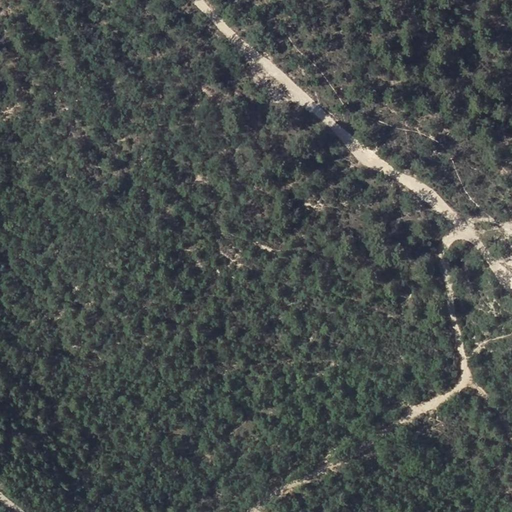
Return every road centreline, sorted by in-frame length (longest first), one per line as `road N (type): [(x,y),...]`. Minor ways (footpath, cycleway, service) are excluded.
road 1 (track): [(246,511),(348,458),(411,407),(463,382),(444,253),(465,224)]
road 2 (track): [(511,275),(465,224),(361,149),(210,0)]
